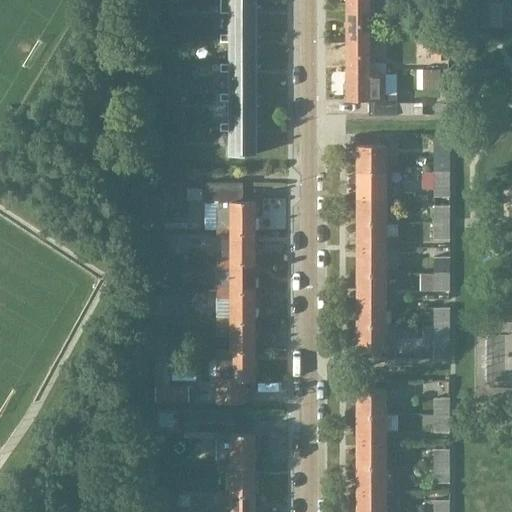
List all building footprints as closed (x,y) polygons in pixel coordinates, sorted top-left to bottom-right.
[(369,1),(368,0),(345,0),(345,6),(369,6),(369,12),(385,12),(385,2),(369,1)] [(455,28),(466,28),(466,3),(454,3),(455,28)] [(466,28),(478,28),(478,3),(466,3),(466,28)] [(478,28),(490,28),(490,3),(478,3),(478,28)] [(490,28),(502,28),(502,3),(490,3),(490,28)] [(502,28),(511,27),(511,3),(502,3),(502,28)] [(220,4),(220,12),(229,12),(229,33),(255,33),(255,8),(260,8),(260,4),(255,4),(220,4)] [(369,31),(369,12),(369,6),(345,6),(345,37),(369,37),(369,43),(385,42),(385,32),(369,31)] [(220,34),(220,42),(229,42),(229,63),(255,63),(255,37),(260,37),(260,34),(255,34),(255,33),(229,33),(229,34),(220,34)] [(369,62),(369,43),(369,37),(345,37),(346,68),(369,68),(369,73),(384,73),(385,73),(385,63),(369,62)] [(448,39),(432,39),(432,59),(447,59),(448,39)] [(219,63),(219,71),(229,71),(229,93),(255,93),(255,67),(260,67),(260,64),(255,64),(255,63),(229,63),(219,63)] [(383,93),(384,73),(369,73),(369,68),(346,68),(346,99),(367,99),(367,114),(396,115),(396,94),(383,93)] [(219,93),(219,101),(229,101),(229,122),(255,122),(255,96),(260,96),(260,93),(255,93),(229,93),(219,93)] [(219,122),(219,130),(229,130),(229,155),(255,155),(255,126),(260,126),(260,123),(255,123),(255,122),(229,122),(219,122)] [(356,171),(385,171),(385,145),(356,145),(356,171)] [(448,171),(448,155),(432,155),(432,171),(448,171)] [(385,196),(385,171),(356,171),(356,197),(385,196)] [(432,189),(448,189),(448,187),(448,171),(432,171),(432,189)] [(242,200),(242,182),(242,181),(206,181),(206,201),(215,201),(215,228),(216,228),(230,228),(230,231),(254,231),(254,200),(242,200)] [(356,222),(385,222),(385,196),(356,197),(356,222)] [(432,222),(448,222),(448,205),(432,205),(432,222)] [(356,248),(385,247),(385,222),(356,222),(356,248)] [(448,239),(448,222),(432,222),(432,239),(448,239)] [(254,261),(254,231),(230,231),(230,228),(216,228),(216,237),(230,237),(230,258),(230,261),(254,261)] [(356,272),(385,272),(385,247),(356,248),(356,272)] [(433,274),(449,274),(449,257),(433,257),(433,274)] [(230,261),(230,258),(216,258),(216,288),(230,288),(230,291),(254,290),(254,261),(230,261)] [(151,273),(179,273),(179,261),(151,262),(151,273)] [(356,298),(385,298),(385,272),(356,272),(356,298)] [(449,290),(449,274),(433,274),(433,290),(449,290)] [(254,320),(254,290),(230,291),(230,288),(216,288),(216,297),(230,297),(230,317),(230,320),(254,320)] [(356,298),(356,324),(385,324),(385,298),(356,298)] [(449,307),(448,307),(433,307),(433,324),(449,324),(449,307)] [(216,318),(216,327),(216,334),(230,334),(230,349),(254,349),(254,320),(230,320),(230,317),(216,318)] [(356,350),(385,350),(385,324),(356,324),(356,350)] [(433,341),(433,350),(448,350),(448,341),(449,341),(449,324),(433,324),(433,337),(433,341)] [(244,380),(254,379),(254,349),(230,349),(216,349),(216,403),(244,402),(244,380)] [(188,401),(188,385),(155,385),(155,401),(188,401)] [(357,414),(385,414),(385,388),(357,389),(357,414)] [(449,397),(439,397),(433,398),(433,414),(449,415),(449,397)] [(231,427),(231,409),(173,409),(173,427),(231,427)] [(385,440),(385,414),(357,414),(357,440),(385,440)] [(449,432),(449,415),(433,414),(433,432),(449,432)] [(230,464),(254,464),(254,434),(231,434),(231,432),(216,432),(216,441),(216,448),(216,461),(230,461),(230,464)] [(385,465),(385,440),(357,440),(357,465),(385,465)] [(433,465),(449,466),(449,449),(433,449),(433,465)] [(254,494),(254,464),(230,464),(230,461),(216,461),(216,471),(230,471),(230,491),(230,494),(254,494)] [(386,479),(385,465),(357,465),(357,491),(386,491),(392,491),(392,479),(386,479)] [(450,482),(449,466),(433,465),(433,482),(450,482)] [(230,494),(230,491),(216,491),(216,500),(230,500),(229,511),(253,511),(254,494),(230,494)] [(385,511),(386,491),(357,491),(357,511),(385,511)] [(449,511),(450,500),(448,500),(433,500),(433,511),(449,511)]
